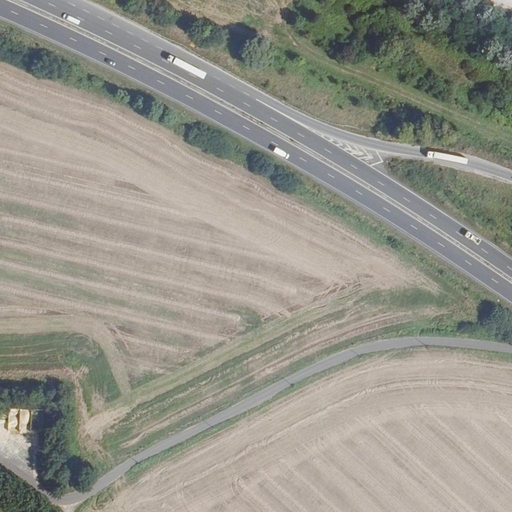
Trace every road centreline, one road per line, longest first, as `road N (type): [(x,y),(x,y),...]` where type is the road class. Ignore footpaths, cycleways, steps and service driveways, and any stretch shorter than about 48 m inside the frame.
road 1 (trunk): [(0,9),(281,150),(511,296)]
road 2 (trunk): [(511,272),(249,106)]
road 3 (trunk): [(511,179),(249,106)]
road 4 (track): [(269,27),(511,139)]
road 5 (trunk): [(249,106),(35,0)]
